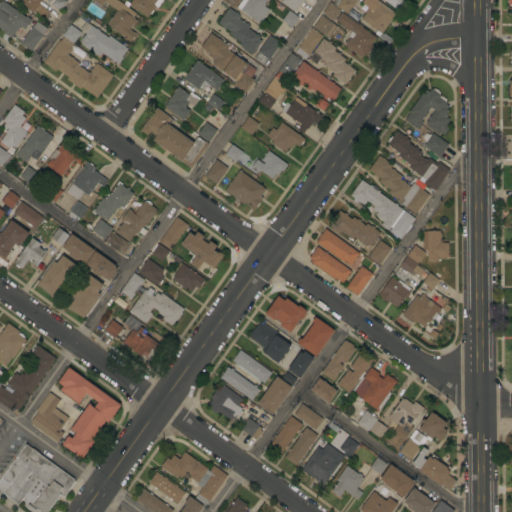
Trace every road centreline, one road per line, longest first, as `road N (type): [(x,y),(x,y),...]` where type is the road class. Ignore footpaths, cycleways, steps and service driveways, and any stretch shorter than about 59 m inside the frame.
road 1 (residential): [(477,27),(432,42),(400,67),(84,511)]
road 2 (residential): [(0,57),(464,395),(511,405)]
road 3 (tertiary): [(478,98),(481,511)]
road 4 (residential): [(0,287),(311,511)]
road 5 (residential): [(200,0),(105,134)]
